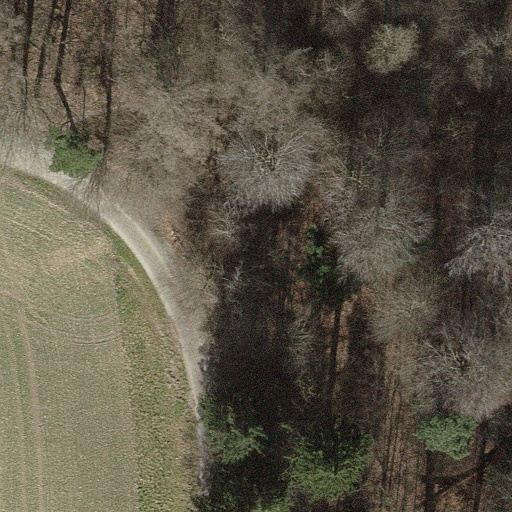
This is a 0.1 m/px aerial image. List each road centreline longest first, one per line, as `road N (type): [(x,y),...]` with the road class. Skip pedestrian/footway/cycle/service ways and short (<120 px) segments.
road 1 (track): [(11,152),(93,188),(141,230),(178,283),(198,345)]
road 2 (track): [(214,511),(198,345)]
